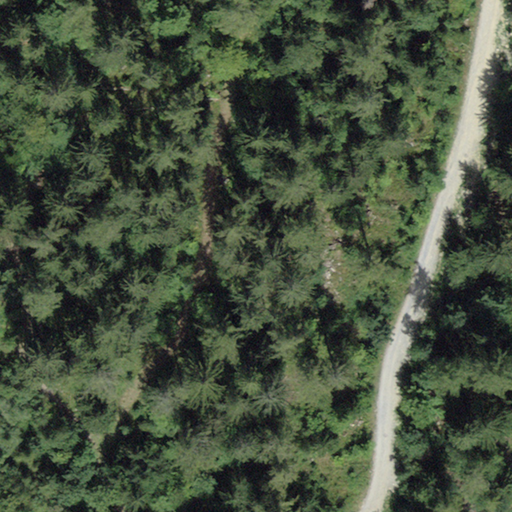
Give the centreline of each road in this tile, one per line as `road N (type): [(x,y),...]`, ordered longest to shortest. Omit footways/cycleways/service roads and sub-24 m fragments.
road 1 (unclassified): [(493,0),(466,135),(394,359),(370,511)]
road 2 (track): [(243,0),(208,262),(150,377),(94,455)]
